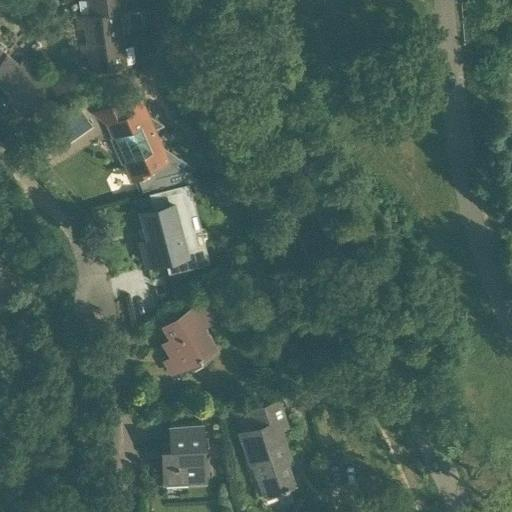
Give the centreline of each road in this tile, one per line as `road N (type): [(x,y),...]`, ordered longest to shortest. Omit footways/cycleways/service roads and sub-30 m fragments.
road 1 (residential): [(460,511),(231,0)]
road 2 (unclassified): [(511,329),(484,266),(463,186),(442,0)]
road 3 (residential): [(119,511),(110,336),(93,276)]
road 4 (residential): [(74,511),(79,317),(93,276)]
road 5 (residential): [(93,276),(80,242),(0,148)]
